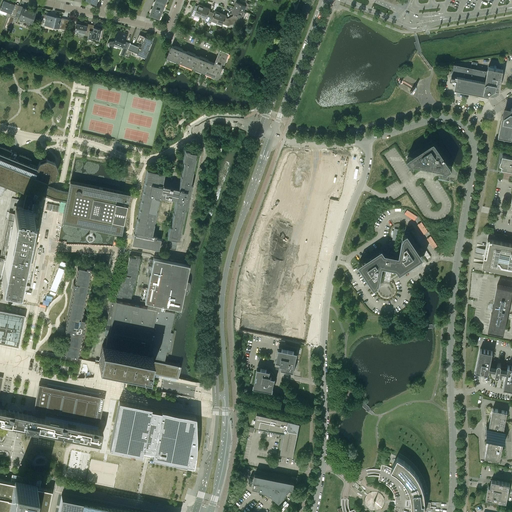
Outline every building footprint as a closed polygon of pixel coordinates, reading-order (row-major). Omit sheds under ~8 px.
[(15,17),(18,10),(13,8),(14,5),(10,3),(10,2),(9,2),(3,0),(1,6),(0,6),(0,7),(0,8),(7,12),(6,16),(13,18),(13,17),(15,17)] [(166,2),(162,0),(161,0),(155,0),(150,14),(160,18),(166,2)] [(236,2),(234,7),(244,11),(246,6),(248,7),(249,4),(240,0),(239,0),(238,2),(236,2)] [(199,4),(199,5),(198,6),(195,5),(191,15),(194,16),(195,14),(200,16),(204,6),(200,4),(199,4)] [(19,6),(18,10),(15,17),(18,18),(25,21),(25,20),(31,22),(30,24),(31,24),(35,13),(26,9),(26,8),(25,8),(24,9),(23,8),(22,7),(22,8),(19,7),(20,6),(19,6)] [(209,8),(204,6),(200,16),(206,18),(205,20),(208,21),(212,12),(209,11),(210,8),(209,8)] [(244,17),(246,13),(244,12),(244,11),(234,7),(232,12),(232,13),(234,14),(233,16),(230,17),(233,23),(235,26),(236,26),(237,26),(238,25),(239,25),(240,24),(241,23),(242,22),(243,21),(244,17)] [(215,10),(215,11),(214,13),(212,12),(208,21),(211,23),(212,20),(217,22),(221,13),(216,11),(215,10)] [(225,15),(221,13),(217,22),(222,25),(223,24),(228,26),(233,23),(230,17),(228,18),(226,17),(226,15),(226,14),(225,15)] [(51,16),(47,15),(42,14),(40,23),(41,23),(42,18),(46,19),(44,25),(45,25),(45,24),(54,26),(54,27),(67,30),(69,19),(68,20),(53,16),(51,15),(51,16)] [(88,34),(90,24),(87,23),(86,25),(80,24),(80,22),(76,21),(74,33),(78,34),(78,32),(85,33),(84,35),(88,36),(88,34)] [(102,36),(103,29),(93,27),(94,25),(90,24),(88,34),(88,36),(87,38),(87,39),(95,41),(95,42),(99,42),(100,39),(99,39),(100,36),(102,36)] [(115,38),(114,40),(110,41),(109,41),(108,42),(108,43),(107,43),(107,44),(108,45),(108,46),(109,46),(110,47),(111,47),(112,46),(113,43),(117,44),(117,45),(122,48),(122,47),(127,49),(126,50),(127,50),(127,49),(129,43),(130,44),(130,43),(130,42),(129,42),(129,43),(124,41),(127,34),(127,35),(125,34),(118,31),(115,37),(115,36),(114,38),(115,38)] [(139,47),(130,43),(130,44),(129,43),(127,49),(137,53),(136,56),(140,58),(141,57),(144,58),(145,57),(146,57),(149,51),(147,50),(152,40),(139,34),(136,41),(141,43),(139,47)] [(184,50),(172,45),(170,48),(169,50),(170,50),(167,56),(180,61),(184,50)] [(222,65),(223,62),(225,62),(229,51),(220,48),(214,63),(210,61),(206,72),(219,77),(223,66),(222,65)] [(197,56),(184,50),(180,61),(193,66),(197,56)] [(210,61),(197,56),(193,66),(206,72),(210,61)] [(452,71),(451,78),(456,79),(454,88),(458,89),(479,93),(488,95),(489,95),(494,96),(498,93),(499,90),(503,70),(488,67),(487,70),(454,64),(452,71)] [(502,115),(498,136),(504,137),(506,137),(511,138),(511,134),(511,108),(511,109),(509,109),(508,109),(507,109),(506,109),(505,109),(505,110),(505,111),(504,111),(503,116),(502,115)] [(410,161),(409,164),(414,165),(415,166),(425,168),(432,169),(442,171),(443,170),(448,171),(448,169),(452,166),(434,139),(407,157),(410,161)] [(29,266),(31,261),(32,261),(40,225),(38,225),(38,223),(36,223),(37,220),(39,220),(41,209),(38,208),(39,202),(39,198),(40,197),(42,193),(43,191),(42,190),(41,189),(42,188),(43,186),(45,186),(46,183),(47,180),(54,177),(58,169),(55,161),(47,158),(46,158),(39,161),(37,166),(34,165),(29,163),(29,161),(31,158),(25,156),(25,155),(19,153),(18,157),(17,158),(9,155),(9,153),(11,150),(5,147),(3,146),(0,145),(0,253),(0,254),(0,255),(0,286),(20,291),(25,291),(25,288),(24,288),(21,288),(22,286),(22,284),(23,285),(24,285),(26,285),(28,272),(29,266)] [(132,242),(131,243),(158,249),(159,248),(159,247),(159,246),(160,238),(156,237),(157,234),(152,233),(154,222),(154,220),(155,220),(157,209),(156,209),(157,207),(160,196),(159,196),(159,195),(177,199),(176,199),(174,210),(174,213),(173,212),(171,224),(172,224),(171,226),(169,225),(167,237),(168,237),(171,237),(172,237),(179,238),(179,234),(180,234),(182,223),(182,222),(182,220),(183,220),(185,209),(184,209),(185,207),(187,208),(189,196),(189,194),(190,194),(192,183),(190,183),(190,181),(191,181),(193,170),(192,170),(193,167),(193,168),(196,156),(195,156),(195,155),(196,152),(189,150),(185,149),(182,160),(185,160),(184,162),(183,162),(181,173),(182,173),(181,176),(181,175),(178,187),(179,187),(173,186),(174,182),(175,182),(175,181),(176,181),(176,180),(175,179),(174,179),(173,179),(173,180),(165,178),(163,178),(164,172),(155,170),(154,170),(146,168),(137,215),(139,215),(138,219),(136,219),(134,230),(136,230),(135,233),(134,233),(132,241),(132,242)] [(248,292),(243,316),(246,317),(243,329),(272,335),(273,332),(280,334),(280,336),(305,341),(310,316),(305,315),(309,292),(310,292),(323,229),(322,229),(329,196),(339,198),(347,158),(302,149),(302,152),(294,150),(291,161),(290,160),(285,183),(281,182),(276,209),(274,216),(281,217),(279,227),(263,224),(259,245),(257,245),(250,280),(251,280),(248,292)] [(511,156),(502,154),(501,160),(500,160),(500,164),(502,165),(501,168),(511,169),(511,196),(511,199),(511,156)] [(66,201),(62,221),(91,227),(90,228),(94,229),(94,227),(121,233),(122,229),(127,230),(131,208),(126,207),(129,193),(70,181),(68,190),(67,193),(66,197),(66,201)] [(67,193),(68,190),(61,188),(59,188),(46,183),(45,186),(43,186),(42,188),(41,189),(42,190),(43,191),(42,193),(48,196),(54,199),(59,199),(66,201),(66,197),(67,193)] [(395,228),(392,242),(390,241),(389,246),(394,247),(398,228),(395,228)] [(363,260),(358,263),(361,268),(361,269),(362,269),(374,287),(379,284),(378,283),(380,282),(383,265),(387,265),(388,267),(389,268),(391,268),(393,267),(397,268),(400,272),(418,260),(419,260),(419,259),(424,256),(421,252),(421,251),(420,250),(408,232),(403,235),(404,236),(403,237),(399,255),(388,252),(385,252),(382,247),(364,259),(363,259),(363,260)] [(511,243),(492,239),(487,238),(483,258),(484,258),(482,266),(511,272),(511,243)] [(169,248),(175,249),(177,242),(170,240),(169,248)] [(140,256),(135,255),(135,257),(129,255),(125,273),(121,272),(120,276),(121,276),(121,280),(120,279),(116,295),(121,296),(121,295),(131,297),(134,283),(140,256)] [(111,301),(106,325),(104,334),(108,335),(105,347),(152,356),(152,359),(163,361),(165,351),(169,352),(173,333),(169,332),(174,307),(180,308),(180,305),(183,292),(186,292),(187,291),(188,290),(188,289),(189,287),(189,286),(189,285),(189,283),(189,282),(189,280),(186,280),(189,264),(188,264),(186,263),(153,257),(153,259),(150,259),(147,274),(149,275),(148,278),(147,282),(147,284),(147,288),(143,287),(140,300),(148,301),(147,306),(116,299),(115,302),(111,301)] [(78,266),(75,282),(73,282),(72,287),(74,287),(68,316),(65,332),(66,332),(69,333),(65,353),(71,354),(70,356),(77,358),(77,355),(81,356),(89,313),(82,311),(91,267),(86,266),(86,267),(78,266)] [(511,287),(497,284),(492,307),(488,330),(503,333),(508,310),(511,290),(511,287)] [(18,346),(24,315),(19,313),(17,313),(9,312),(0,309),(0,342),(3,343),(18,346)] [(38,351),(0,342),(0,375),(41,384),(48,353),(38,351)] [(152,356),(105,347),(102,346),(98,362),(178,379),(179,372),(181,365),(167,362),(163,361),(152,359),(152,356)] [(279,366),(281,366),(281,368),(294,370),(297,352),(279,348),(276,360),(277,361),(277,363),(279,366)] [(495,371),(495,373),(495,374),(495,375),(496,375),(496,376),(497,376),(498,376),(498,375),(499,375),(499,374),(499,373),(506,374),(503,387),(511,388),(511,366),(508,365),(507,368),(501,367),(501,365),(501,364),(500,363),(499,363),(498,363),(497,363),(497,364),(496,365),(490,364),(493,351),(492,351),(480,349),(475,371),(488,373),(489,370),(495,371)] [(200,386),(200,383),(48,353),(41,384),(104,396),(197,414),(198,409),(200,399),(161,391),(163,379),(200,386)] [(275,377),(274,377),(274,375),(272,371),(270,371),(270,370),(257,367),(254,386),(272,390),(275,377)] [(98,428),(104,396),(41,384),(40,391),(35,415),(25,413),(16,411),(0,407),(0,389),(2,378),(0,377),(0,421),(14,424),(24,426),(24,429),(31,431),(31,434),(86,445),(86,442),(94,443),(94,440),(100,441),(102,428),(98,428)] [(151,406),(119,400),(109,447),(142,454),(143,448),(145,449),(145,450),(150,451),(150,450),(154,451),(153,453),(152,453),(152,456),(193,464),(194,458),(195,454),(195,449),(196,443),(196,438),(195,415),(161,408),(161,410),(158,409),(158,408),(154,407),(153,409),(151,408),(151,406)] [(492,408),(489,426),(487,426),(486,437),(488,437),(485,455),(490,456),(491,456),(491,455),(492,455),(493,455),(493,456),(494,456),(494,457),(499,458),(503,440),(505,440),(506,429),(503,429),(507,411),(501,410),(501,411),(500,411),(499,411),(499,410),(498,410),(498,409),(492,408)] [(300,421),(257,412),(254,425),(284,431),(280,453),(293,455),(300,421)] [(93,479),(97,455),(81,452),(78,474),(87,475),(87,478),(93,479)] [(399,453),(398,456),(392,468),(387,466),(382,464),(381,468),(380,471),(380,472),(380,474),(378,481),(381,482),(384,483),(389,486),(391,489),(393,491),(394,494),(395,497),(395,500),(395,503),(395,505),(394,509),(393,511),(392,511),(356,511),(355,509),(348,511),(347,511),(346,511),(427,511),(428,508),(431,508),(431,505),(431,502),(429,502),(429,497),(427,489),(425,482),(422,475),(418,468),(412,462),(406,457),(399,453)] [(186,485),(187,476),(172,473),(170,482),(176,483),(176,484),(169,483),(168,492),(183,495),(185,486),(177,485),(178,483),(186,485)] [(255,473),(252,487),(256,488),(259,489),(262,490),(265,492),(268,493),(271,495),(274,497),(277,499),(279,502),(284,496),(283,494),(285,492),(286,493),(288,491),(287,490),(289,487),(293,488),(294,481),(255,473)] [(16,482),(14,482),(0,478),(0,511),(47,511),(52,489),(34,486),(34,485),(34,484),(34,483),(33,483),(32,483),(31,483),(30,484),(30,485),(25,484),(19,483),(20,483),(20,482),(20,481),(19,481),(19,480),(18,480),(17,480),(16,481),(16,482)] [(490,485),(490,486),(488,486),(486,499),(499,501),(499,499),(500,500),(506,501),(510,483),(491,479),(490,485)] [(149,511),(110,504),(61,494),(59,504),(58,511),(57,511),(149,511)]
